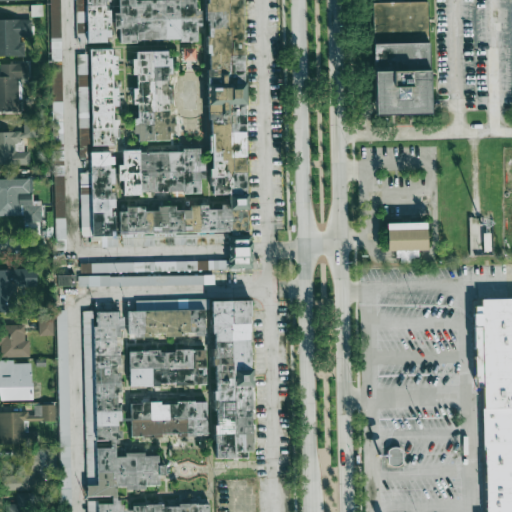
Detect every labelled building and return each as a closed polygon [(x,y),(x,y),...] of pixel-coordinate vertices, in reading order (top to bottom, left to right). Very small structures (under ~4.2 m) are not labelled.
[(50,0),(56,250),(66,250),(60,0),(50,0)] [(252,270),(252,250),(251,233),(241,233),(241,230),(248,229),(247,207),(249,207),(248,191),(246,191),(244,101),(246,101),(246,79),(244,79),(241,0),(208,0),(208,1),(205,1),(206,18),(208,18),(209,34),(206,34),(206,51),(209,51),(210,66),(207,67),(207,75),(219,75),(219,80),(207,80),(208,116),(211,116),(211,133),(209,133),(209,149),(211,149),(212,166),(210,166),(210,183),(212,183),(212,194),(228,193),(229,202),(222,203),(222,208),(208,208),(208,204),(190,204),(190,209),(176,210),(175,205),(158,205),(158,210),(144,210),(144,206),(126,206),(126,210),(119,211),(120,229),(116,229),(115,215),(111,215),(111,207),(115,207),(115,192),(111,191),(110,183),(115,183),(114,167),(110,167),(110,164),(114,163),(114,155),(110,155),(109,151),(90,151),(90,145),(115,145),(115,137),(119,137),(118,119),(113,119),(113,105),(118,105),(118,87),(113,87),(113,73),(117,73),(117,55),(112,55),(112,47),(90,48),(90,43),(107,42),(107,37),(111,37),(110,11),(106,11),(106,2),(110,2),(110,0),(74,0),(76,44),(85,44),(85,54),(77,54),(80,158),(83,158),(83,165),(90,165),(90,172),(80,172),(81,236),(90,236),(90,247),(120,247),(120,238),(121,238),(121,246),(227,244),(227,251),(228,260),(80,263),(80,272),(229,270),(229,267),(232,267),(232,271),(252,270)] [(118,0),(119,11),(114,11),(114,27),(120,27),(120,42),(136,42),(136,40),(180,39),(180,41),(197,40),(196,25),(201,25),(201,10),(196,10),(196,0),(118,0)] [(372,2),(374,114),(430,113),(427,1),(372,2)] [(0,56),(23,56),(22,36),(31,36),(31,19),(0,19),(0,56)] [(183,48),(183,60),(195,60),(195,47),(183,48)] [(170,138),(169,131),(173,131),(173,115),(169,115),(168,102),(172,101),(171,86),(168,86),(168,73),(172,73),(171,57),(168,57),(167,50),(136,51),(136,58),(132,58),(133,73),(137,73),(137,87),(133,87),(133,103),(137,102),(138,116),(133,116),(134,132),(138,132),(138,139),(170,138)] [(0,111),(20,112),(20,78),(28,78),(28,63),(0,63),(0,111)] [(0,164),(29,165),(29,151),(23,151),(23,137),(41,137),(41,118),(22,118),(22,132),(0,131),(0,164)] [(122,149),(123,163),(118,164),(118,179),(123,179),(123,195),(141,194),(141,191),(183,190),(183,193),(201,193),(200,177),(205,177),(204,161),(200,161),(199,146),(182,147),(182,149),(139,150),(139,148),(122,149)] [(0,215),(24,215),(24,223),(41,222),(41,200),(32,200),(32,178),(0,178),(0,215)] [(386,222),(386,250),(426,250),(426,222),(386,222)] [(0,269),(0,312),(16,312),(15,288),(36,287),(36,268),(0,269)] [(58,274),(58,285),(74,285),(74,274),(58,274)] [(215,275),(78,276),(78,286),(215,285),(215,275)] [(511,511),(511,295),(480,296),(480,303),(474,303),(475,386),(483,386),(485,511),(511,511)] [(251,298),(251,314),(249,314),(250,365),(254,365),(254,373),(257,373),(257,379),(254,379),(255,409),(251,409),(251,425),(255,425),(256,447),(252,447),(252,449),(246,449),(246,455),(216,456),(216,441),(215,441),(214,423),(217,423),(216,408),(214,408),(214,389),(216,389),(215,364),(213,364),(212,347),(215,347),(214,331),(212,331),(211,309),(205,310),(205,331),(204,331),(204,335),(195,335),(195,331),(183,331),(183,336),(165,336),(165,332),(154,332),(154,336),(134,336),(134,332),(128,333),(128,311),(136,310),(136,301),(251,298)] [(56,309),(60,511),(71,511),(67,309),(56,309)] [(118,310),(82,311),(87,496),(111,495),(112,503),(98,503),(98,500),(87,501),(87,511),(123,511),(123,504),(119,504),(119,500),(117,500),(116,485),(126,485),(126,489),(145,488),(145,485),(159,484),(159,474),(166,474),(165,463),(159,464),(158,454),(144,454),(144,451),(125,451),(125,455),(116,455),(116,443),(118,443),(118,438),(122,438),(122,429),(118,429),(117,420),(121,420),(121,401),(117,401),(117,391),(120,391),(120,369),(123,369),(122,345),(116,345),(116,336),(120,336),(119,328),(123,328),(123,316),(118,316),(118,310)] [(53,335),(52,313),(38,313),(38,335),(53,335)] [(24,324),(0,324),(0,356),(29,357),(29,339),(24,339),(24,324)] [(128,350),(129,387),(161,386),(161,384),(176,384),(176,385),(206,384),(206,349),(175,350),(175,352),(160,352),(160,349),(128,350)] [(0,359),(0,400),(32,400),(31,363),(14,363),(14,360),(0,359)] [(130,403),(131,436),(142,436),(142,437),(161,437),(161,434),(170,434),(170,439),(177,439),(177,436),(208,435),(207,401),(194,401),(194,400),(176,400),(176,403),(161,403),(161,400),(142,400),(142,402),(130,403)] [(0,442),(33,442),(33,432),(28,432),(27,421),(54,420),(54,404),(33,405),(34,412),(0,412),(0,442)] [(401,448),(387,448),(388,466),(401,465),(401,448)] [(39,489),(38,479),(48,479),(48,470),(55,470),(55,449),(18,450),(18,476),(2,477),(2,490),(39,489)] [(34,511),(34,493),(16,493),(16,504),(2,504),(2,511),(34,511)] [(133,505),(133,511),(209,511),(209,503),(194,504),(194,502),(179,503),(179,505),(163,506),(163,503),(146,503),(147,505),(133,505)]
